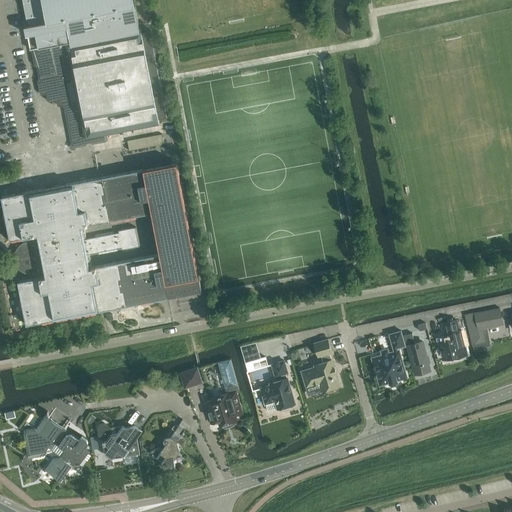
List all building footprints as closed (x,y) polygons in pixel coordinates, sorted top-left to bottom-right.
[(23,0),(31,36),(34,51),(32,53),(35,65),(37,67),(40,79),(38,81),(40,93),(42,95),(47,94),(47,98),(53,102),(57,101),(58,105),(60,107),(64,106),(66,115),(69,133),(71,144),(70,146),(70,148),(74,150),(75,150),(77,147),(86,146),(88,143),(90,143),(93,144),(106,142),(108,139),(107,134),(160,124),(160,123),(159,119),(167,117),(169,115),(167,106),(165,105),(164,103),(166,100),(164,92),(162,90),(162,88),(163,86),(161,77),(159,75),(159,73),(160,71),(159,62),(156,60),(156,59),(157,56),(156,47),(153,46),(153,44),(155,41),(153,33),(150,31),(142,33),(141,28),(140,28),(137,15),(135,5),(134,0),(23,0)] [(162,134),(128,141),(130,150),(164,144),(162,134)] [(169,297),(202,291),(177,163),(144,169),(100,178),(2,197),(2,199),(10,238),(10,240),(36,235),(37,238),(33,239),(30,240),(27,241),(24,243),(21,246),(18,251),(17,255),(17,258),(18,262),(20,266),(22,269),(26,272),(31,274),(34,274),(36,274),(44,273),(44,276),(18,281),(19,283),(27,325),(127,305),(169,297)] [(499,308),(465,314),(466,318),(473,348),(490,345),(486,328),(503,324),(499,308)] [(447,340),(440,342),(443,358),(451,356),(452,358),(453,357),(453,356),(459,354),(459,356),(467,354),(461,330),(459,330),(457,320),(445,322),(448,333),(446,334),(447,340)] [(402,331),(390,334),(394,349),(398,348),(406,346),(402,331)] [(412,333),(403,335),(406,346),(408,345),(415,374),(430,371),(422,341),(415,343),(412,333)] [(315,368),(302,372),(307,387),(320,383),(322,391),(326,389),(327,391),(329,391),(333,390),(335,389),(335,386),(339,385),(331,360),(329,353),(331,353),(327,339),(314,343),(318,357),(321,356),(323,363),(315,366),(315,368)] [(395,353),(375,358),(377,368),(377,369),(378,373),(379,374),(382,384),(390,382),(390,384),(392,384),(397,383),(398,381),(398,379),(406,377),(399,351),(395,353)] [(261,358),(246,362),(248,372),(269,366),(266,356),(261,358)] [(213,400),(206,402),(212,423),(219,421),(220,426),(223,425),(223,427),(225,427),(233,425),(234,423),(233,422),(237,421),(235,416),(239,415),(242,410),(240,406),(238,405),(235,394),(237,393),(236,393),(241,391),(239,384),(232,357),(218,361),(226,388),(227,393),(219,396),(218,395),(214,396),(213,397),(212,398),(213,400)] [(271,386),(261,389),(265,404),(266,404),(268,410),(277,407),(278,409),(295,403),(287,379),(286,374),(288,373),(284,361),(272,365),(275,377),(278,376),(280,381),(270,384),(271,386)] [(190,371),(181,373),(185,385),(185,388),(195,385),(202,383),(197,368),(190,371)] [(36,428),(24,430),(29,458),(43,456),(51,445),(57,444),(66,451),(60,457),(53,459),(45,470),(56,478),(65,476),(72,466),(81,464),(89,452),(85,449),(88,443),(87,440),(83,436),(80,440),(50,418),(48,411),(36,428)] [(91,415),(87,420),(92,424),(95,418),(91,415)] [(152,450),(150,453),(163,463),(164,469),(175,467),(174,461),(179,454),(178,445),(177,444),(186,431),(188,432),(189,431),(191,428),(183,421),(170,437),(164,439),(164,440),(165,444),(161,450),(160,449),(152,450)] [(100,423),(98,427),(100,438),(105,441),(103,442),(105,455),(112,459),(139,455),(137,440),(143,433),(135,427),(129,428),(124,425),(112,428),(103,422),(100,423)]
